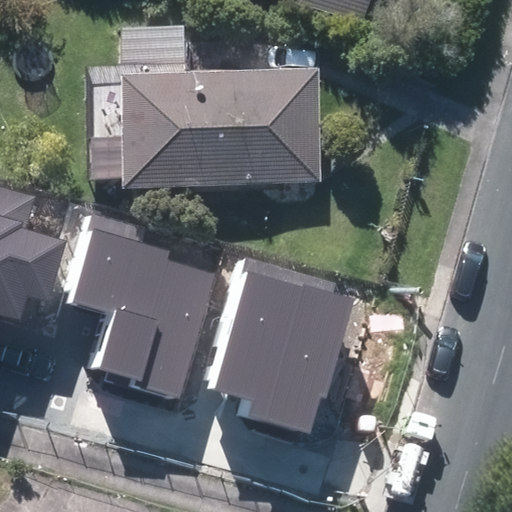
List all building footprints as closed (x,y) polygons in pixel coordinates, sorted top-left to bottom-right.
[(313,0),(366,18),(371,0),(313,0)] [(132,65),(133,175),(324,174),(323,64),(132,65)] [(0,313),(19,319),(26,297),(47,303),(65,242),(20,228),(29,196),(0,187),(0,313)] [(171,255),(91,231),(71,299),(116,312),(97,375),(175,398),(212,275),(169,262),(171,255)] [(331,288),(244,262),(207,385),(250,398),(245,414),(313,434),(353,301),(330,294),(331,288)]
